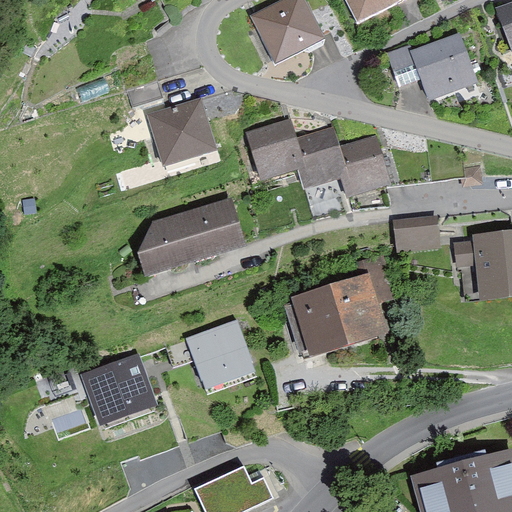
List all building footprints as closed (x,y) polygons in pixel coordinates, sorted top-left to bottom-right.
[(303,0),(286,0),(255,16),(276,57),(300,44),(304,52),(309,54),(323,47),(325,40),(320,32),(303,0)] [(350,0),(358,16),(389,0),(350,0)] [(511,8),(499,13),(510,42),(508,43),(511,52),(511,8)] [(114,48),(119,63),(150,54),(145,38),(114,48)] [(410,49),(389,57),(398,83),(420,75),(424,84),(423,84),(428,98),(476,80),(460,38),(413,56),(410,49)] [(154,67),(150,54),(119,63),(123,77),(154,67)] [(123,77),(127,91),(158,81),(154,67),(123,77)] [(164,100),(158,81),(127,91),(133,109),(164,100)] [(198,103),(150,117),(163,160),(211,146),(198,103)] [(287,124),(248,135),(256,162),(246,165),(252,188),(301,174),(292,143),(287,124)] [(292,143),(301,174),(303,181),(341,171),(335,151),(330,132),(292,143)] [(335,151),(341,171),(346,190),(384,179),(373,140),(335,151)] [(182,216),(193,255),(241,241),(230,202),(182,216)] [(193,255),(182,216),(154,224),(140,254),(145,271),(194,257),(193,255)] [(434,219),(396,224),(399,251),(437,246),(434,219)] [(511,240),(459,246),(461,264),(462,264),(465,295),(511,290),(511,240)] [(303,303),(288,308),(302,355),(319,349),(318,347),(374,329),(366,304),(393,296),(381,260),(364,265),(367,276),(352,281),(353,286),(303,302),(303,303)] [(238,322),(186,341),(201,382),(253,363),(238,322)] [(137,358),(86,377),(100,417),(151,399),(137,358)] [(485,452),(437,465),(438,471),(417,476),(426,511),(511,511),(511,467),(508,452),(487,458),(485,452)] [(209,479),(192,487),(203,511),(247,511),(274,499),(261,472),(249,478),(244,467),(224,477),(210,482),(209,479)]
